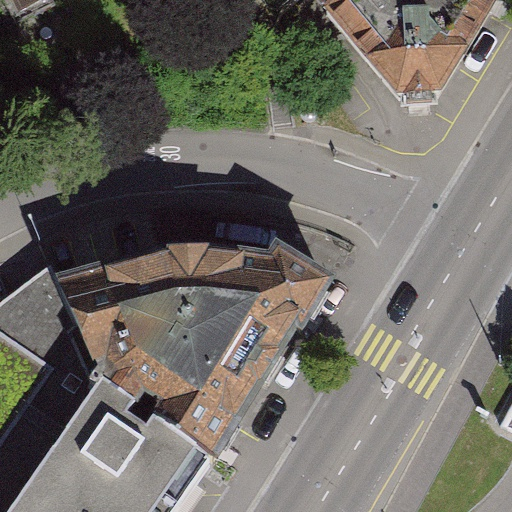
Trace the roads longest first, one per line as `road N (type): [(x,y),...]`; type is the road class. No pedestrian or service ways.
road 1 (residential): [(0,211),(111,171),(209,165),(289,174),(469,248)]
road 2 (secondary): [(318,511),(469,248)]
